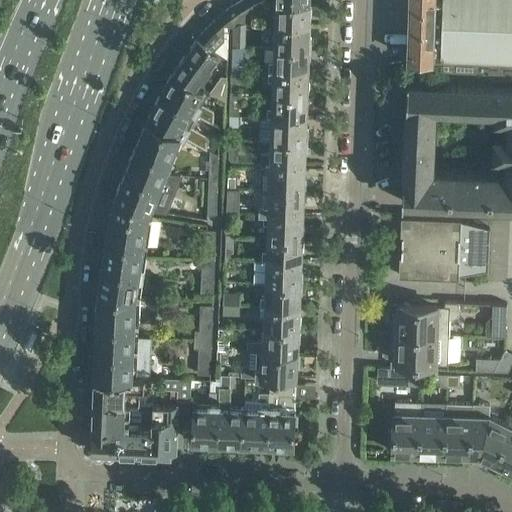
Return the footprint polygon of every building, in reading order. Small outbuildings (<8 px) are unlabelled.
[(172,70),(171,72),(196,86),(218,50),(213,46),(224,33),(225,25),(227,26),(227,23),(253,0),(240,0),(218,15),(198,35),(172,70)] [(275,0),(274,23),(308,25),(309,16),(311,13),(311,6),(309,4),(309,1),(275,0)] [(434,0),(410,0),(408,57),(431,57),(432,57),(434,0)] [(511,0),(434,0),(432,57),(431,57),(431,69),(488,71),(488,76),(511,77),(511,0)] [(228,22),(227,23),(227,26),(227,27),(229,27),(231,27),(234,27),(234,26),(240,23),(244,23),(244,8),(238,14),(228,22)] [(274,23),(273,47),(308,48),(308,46),(310,44),(310,37),(308,35),(308,25),(274,23)] [(231,33),(231,45),(233,45),(243,46),(243,34),(231,33)] [(273,47),(272,70),(307,71),(307,61),(309,59),(310,52),(307,50),(308,48),(273,47)] [(230,58),(230,69),(238,69),(238,58),(230,58)] [(238,69),(230,69),(230,79),(238,79),(238,69)] [(272,70),(272,93),(306,95),(306,93),(308,91),(309,84),(306,81),(307,71),(272,70)] [(171,72),(159,94),(190,111),(211,123),(211,111),(195,103),(203,89),(196,86),(171,72)] [(220,74),(208,90),(222,97),(225,99),(225,92),(226,74),(223,74),(220,74)] [(511,85),(407,80),(402,200),(511,205),(511,85)] [(272,93),(271,117),(305,118),(305,108),(308,106),(308,98),(306,96),(306,95),(272,93)] [(183,124),(190,111),(159,94),(146,118),(144,121),(179,134),(205,148),(206,136),(183,124)] [(230,104),(230,115),(238,115),(238,104),(230,104)] [(237,126),(238,115),(230,115),(229,125),(237,126)] [(260,127),(260,140),(270,140),(304,141),(304,140),(307,137),(307,130),(305,128),(305,118),(271,117),(261,116),(260,127)] [(115,193),(110,209),(147,215),(147,211),(148,209),(167,212),(183,174),(170,172),(179,150),(173,148),(179,134),(144,121),(131,155),(115,193)] [(260,153),(260,163),(269,163),(303,164),(304,154),(306,151),(306,144),(304,142),(304,141),(270,140),(269,154),(260,153)] [(230,144),(229,159),(231,161),(237,162),(238,145),(230,144)] [(207,214),(216,214),(218,154),(209,150),(207,214)] [(263,166),(262,176),(268,176),(268,186),(303,188),(303,186),(305,184),(305,177),(303,174),(303,164),(269,163),(269,167),(263,166)] [(236,175),(228,174),(228,185),(236,185),(236,175)] [(267,213),(267,210),(302,211),(302,201),(304,199),(305,192),(303,189),(303,188),(268,186),(267,204),(258,203),(257,212),(267,213)] [(227,200),(227,211),(238,211),(238,201),(227,200)] [(135,293),(139,267),(144,268),(146,256),(148,244),(142,243),(147,215),(110,209),(104,251),(98,291),(135,295),(135,293)] [(254,212),(253,222),(266,223),(266,234),(301,236),(301,234),(303,232),(304,225),(301,222),(302,211),(267,210),(267,213),(257,212),(254,212)] [(234,222),(234,212),(226,211),(226,222),(234,222)] [(489,227),(461,220),(461,217),(401,215),(400,236),(402,236),(402,239),(397,239),(396,249),(402,249),(402,253),(400,253),(399,274),(458,277),(459,274),(488,269),(489,227)] [(201,267),(200,292),(213,293),(216,229),(206,229),(205,258),(197,257),(197,266),(201,267)] [(266,234),(265,257),(300,259),(300,249),(303,247),(303,240),(301,237),(301,236),(266,234)] [(225,256),(233,256),(233,247),(225,247),(225,256)] [(233,256),(225,256),(224,268),(232,268),(233,256)] [(265,257),(264,280),(299,282),(299,280),(302,278),(302,271),(300,268),(300,259),(265,257)] [(264,280),(263,303),(298,305),(299,295),(301,293),(301,285),(299,283),(299,282),(264,280)] [(95,373),(151,376),(153,339),(138,338),(138,324),(134,324),(135,295),(98,291),(95,373)] [(223,302),(231,302),(238,302),(239,293),(223,293),(223,302)] [(391,318),(391,320),(392,320),(391,332),(449,334),(449,318),(453,318),(458,313),(459,301),(445,300),(445,305),(398,304),(398,314),(392,313),(392,318),(391,318)] [(223,314),(238,314),(238,302),(231,302),(223,302),(223,314)] [(492,302),(491,315),(506,316),(507,302),(492,302)] [(263,303),(263,326),(298,327),(298,326),(300,324),(300,316),(298,314),(298,305),(263,303)] [(210,374),(213,304),(200,304),(199,330),(194,330),(194,347),(198,347),(197,373),(210,374)] [(246,338),(246,349),(248,349),(297,351),(297,341),(300,339),(300,331),(298,329),(298,327),(263,326),(262,340),(256,339),(256,338),(246,338)] [(218,338),(227,339),(227,328),(219,327),(218,338)] [(396,361),(447,363),(449,334),(391,332),(391,344),(390,344),(390,346),(391,346),(391,351),(396,351),(396,361)] [(240,364),(240,375),(245,376),(296,377),(296,367),(296,364),(296,363),(300,363),(300,352),(297,352),(297,351),(248,349),(248,365),(240,364)] [(511,352),(505,349),(500,358),(476,357),(476,369),(508,370),(511,361),(511,352)] [(378,365),(377,383),(405,384),(417,385),(417,372),(417,367),(378,365)] [(139,396),(147,396),(147,392),(150,393),(151,376),(95,373),(94,401),(126,402),(139,402),(139,396)] [(435,385),(447,385),(448,373),(435,373),(435,385)] [(447,385),(459,385),(459,373),(448,373),(447,385)] [(176,388),(176,400),(189,401),(190,377),(163,376),(162,388),(176,388)] [(270,394),(268,444),(279,445),(279,447),(290,448),(290,445),(293,445),(296,382),(271,381),(270,394)] [(221,386),(220,392),(219,442),(229,443),(229,445),(240,445),(240,443),(243,443),(244,407),(230,406),(231,386),(221,386)] [(206,442),(219,442),(220,392),(211,391),(211,406),(194,405),(192,441),(195,441),(195,444),(206,444),(206,442)] [(244,407),(243,443),(245,443),(245,446),(256,446),(256,444),(268,444),(270,394),(263,394),(261,394),(260,400),(244,399),(244,407)] [(418,452),(420,412),(421,412),(422,400),(395,399),(394,429),(388,429),(387,449),(393,449),(393,451),(418,452)] [(418,452),(418,454),(435,454),(435,452),(444,453),(446,401),(422,400),(421,412),(420,412),(418,452)] [(94,401),(92,443),(97,449),(124,450),(126,402),(94,401)] [(473,402),(446,401),(444,453),(444,455),(461,455),(461,453),(470,453),(472,414),(473,414),(473,402)] [(153,403),(139,402),(126,402),(124,450),(151,451),(153,403)] [(472,414),(470,453),(479,454),(493,461),(511,425),(489,415),(489,403),(473,402),(473,414),(472,414)] [(153,403),(151,451),(176,452),(178,404),(153,403)] [(493,461),(501,465),(500,467),(511,472),(511,422),(511,425),(493,461)]
